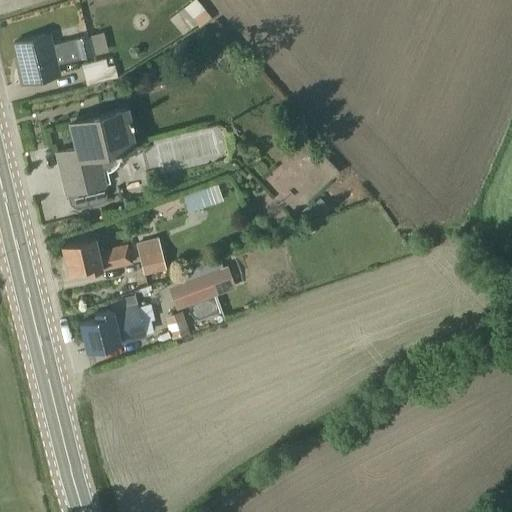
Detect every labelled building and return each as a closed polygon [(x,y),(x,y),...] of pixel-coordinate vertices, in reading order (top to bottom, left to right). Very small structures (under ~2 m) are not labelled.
[(196,25),(208,16),(194,0),(192,0),(182,8),(196,25)] [(106,52),(102,32),(51,44),(49,33),(13,42),(16,59),(21,84),(59,74),(56,64),(106,52)] [(84,85),(116,78),(113,65),(106,67),(103,58),(79,64),(84,85)] [(73,147),(54,152),(64,193),(65,193),(68,203),(69,205),(71,206),(73,207),(76,208),(101,202),(102,200),(104,198),(105,196),(105,194),(103,186),(105,184),(108,182),(106,172),(110,170),(115,166),(117,162),(119,158),(118,153),(135,149),(128,119),(129,118),(126,107),(67,121),(73,147)] [(220,200),(215,184),(182,195),(187,211),(220,200)] [(93,237),(60,245),(66,271),(82,268),(83,273),(100,269),(101,270),(131,263),(126,243),(96,250),(93,237)] [(142,274),(164,269),(157,237),(134,243),(142,274)] [(234,288),(225,266),(221,267),(218,260),(177,275),(179,283),(166,287),(175,310),(234,288)] [(78,323),(85,349),(143,335),(133,295),(132,295),(108,301),(110,309),(93,313),(94,318),(78,323)] [(187,332),(179,311),(162,318),(170,338),(187,332)]
